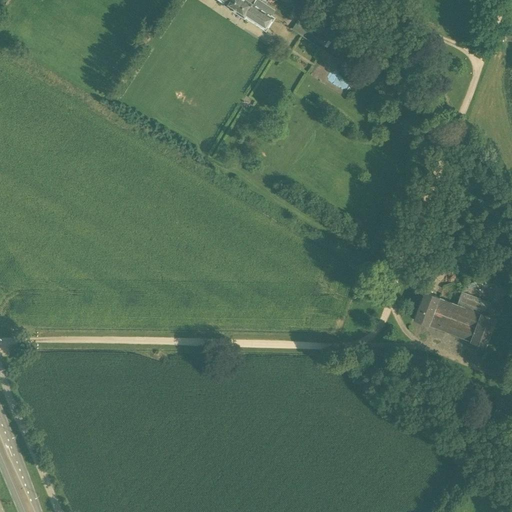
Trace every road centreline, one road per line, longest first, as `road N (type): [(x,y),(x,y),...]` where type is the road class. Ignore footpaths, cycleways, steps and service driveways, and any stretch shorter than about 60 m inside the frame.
road 1 (unclassified): [(359,344),(0,341)]
road 2 (track): [(399,271),(505,0)]
road 3 (track): [(355,0),(481,59)]
